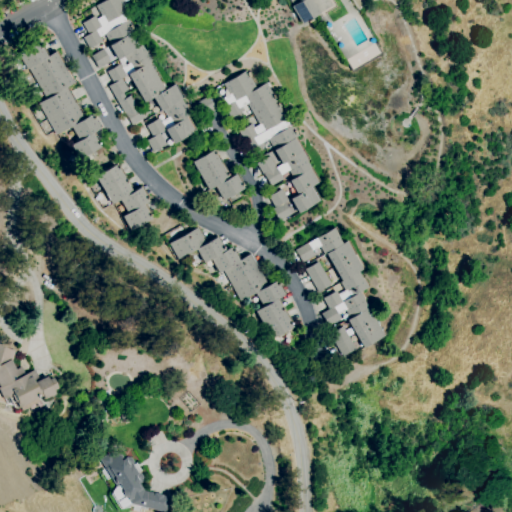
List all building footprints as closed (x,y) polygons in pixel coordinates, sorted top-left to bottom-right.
[(88,34),(81,23),(94,16),(97,20),(102,17),(95,6),(104,0),(123,0),(129,10),(122,14),(88,34)] [(301,25),(290,7),(300,1),(299,0),(311,0),(319,14),(310,19),(311,21),(307,23),(306,22),(301,25)] [(90,50),(82,38),(88,34),(122,14),(126,21),(128,20),(134,31),(132,32),(111,45),(105,34),(99,37),(103,43),(90,50)] [(117,60),(108,46),(111,45),(132,32),(140,46),(123,56),(117,60)] [(25,69),(17,55),(38,43),(39,46),(42,45),(48,55),(27,68),(25,69)] [(113,83),(106,72),(119,64),(121,68),(128,64),(123,56),(140,46),(142,45),(146,52),(146,51),(151,60),(148,62),(127,75),(121,79),(113,83)] [(98,69),(91,56),(102,49),(110,62),(98,69)] [(36,84),(27,68),(48,55),(56,51),(66,66),(36,84)] [(135,89),(127,75),(148,62),(156,76),(135,89)] [(46,99),(36,84),(66,66),(75,82),(66,87),(46,99)] [(227,106),(223,98),(229,95),(222,84),(245,71),(247,73),(249,76),(256,89),(227,106)] [(143,103),(135,89),(156,76),(164,90),(152,97),(143,103)] [(116,100),(108,86),(113,83),(121,79),(127,90),(122,93),(124,95),(116,100)] [(231,118),(224,107),(227,106),(256,89),(265,83),(274,98),(275,101),(253,114),(246,104),(241,107),(244,111),(231,118)] [(160,111),(152,97),(164,90),(173,85),(181,99),(162,110),(160,111)] [(47,120),(38,104),(46,99),(66,87),(76,102),(47,120)] [(124,114),(116,100),(124,95),(125,98),(130,95),(137,106),(136,107),(124,114)] [(205,116),(197,103),(208,96),(216,110),(205,116)] [(152,137),(145,126),(158,118),(160,122),(167,118),(162,110),(181,99),(185,106),(190,114),(185,117),(164,130),(158,133),(152,137)] [(245,143),(238,132),(251,124),(254,128),(259,125),(253,114),(275,101),(277,103),(279,106),(279,107),(286,119),(284,119),(245,143)] [(56,135),(47,120),(76,102),(85,118),(70,127),(56,135)] [(131,126),(124,114),(136,107),(143,118),(131,126)] [(78,141),(70,127),(85,118),(90,115),(92,117),(94,116),(101,127),(93,132),(78,141)] [(172,144),(164,130),(185,117),(193,132),(172,144)] [(252,154),(245,143),(284,119),(288,126),(291,125),(294,130),(293,130),(297,136),(293,138),(273,150),(267,140),(262,142),(265,146),(252,154)] [(78,159),(70,145),(78,141),(93,132),(101,146),(78,159)] [(152,152),(145,141),(152,137),(158,133),(165,144),(152,152)] [(262,175),(256,164),(268,156),(267,153),(273,150),(293,138),(301,152),(263,175),(262,175)] [(199,176),(191,162),(212,150),(213,153),(216,152),(222,162),(199,176)] [(270,187),(263,175),(301,152),(306,161),(306,162),(309,168),(308,169),(291,179),(287,171),(279,175),(282,179),(270,187)] [(208,190),(199,176),(222,162),(231,177),(214,187),(208,190)] [(102,191),(94,177),(115,164),(116,167),(118,165),(125,177),(123,179),(102,191)] [(296,195),(287,181),(291,179),(308,169),(317,183),(309,187),(296,195)] [(222,201),(214,187),(231,177),(236,173),(243,184),(240,186),(242,189),(222,201)] [(110,204),(102,191),(123,179),(124,181),(127,179),(134,191),(118,200),(110,204)] [(126,214),(118,200),(134,191),(141,186),(150,200),(144,203),(126,214)] [(296,213),(288,199),(296,195),(309,187),(318,201),(296,213)] [(274,208),(267,197),(280,189),(287,200),(283,203),(274,208)] [(129,231),(121,217),(126,214),(144,203),(151,214),(148,216),(150,219),(129,231)] [(278,222),(271,210),(274,208),(283,203),(290,214),(278,222)] [(178,259),(169,244),(197,227),(206,242),(195,249),(178,259)] [(302,263),(295,250),(333,228),(338,237),(337,238),(341,244),(324,254),(323,255),(319,247),(311,251),(314,256),(302,263)] [(203,263),(195,249),(206,242),(218,236),(226,250),(210,259),(203,263)] [(332,268),(324,254),(341,244),(346,242),(354,256),(332,268)] [(218,273),(210,259),(226,250),(230,247),(232,250),(234,248),(241,260),(223,270),(218,273)] [(232,286),(223,270),(241,260),(252,253),(261,269),(232,286)] [(341,282),(332,268),(354,256),(362,270),(358,272),(341,282)] [(311,281),(304,269),(317,262),(324,273),(311,281)] [(241,301),(232,286),(261,269),(270,284),(255,293),(241,301)] [(328,309),(322,299),(335,291),(337,295),(344,291),(339,283),(341,282),(358,272),(361,278),(362,278),(367,287),(359,292),(328,309)] [(317,292),(311,281),(324,273),(330,285),(317,292)] [(263,307),(255,293),(270,284),(275,281),(277,284),(279,282),(286,293),(278,298),(263,307)] [(328,326),(320,314),(328,309),(359,292),(364,301),(367,308),(349,318),(345,311),(337,315),(340,319),(328,326)] [(263,326),(255,311),(263,307),(278,298),(285,309),(282,311),(284,314),(263,326)] [(354,335),(346,320),(349,318),(367,308),(376,322),(354,335)] [(272,340),(263,326),(284,314),(286,312),(293,323),(290,324),(292,328),(272,340)] [(362,348),(354,335),(376,322),(383,336),(362,348)] [(336,346),(329,334),(342,326),(349,338),(336,346)] [(342,357),(336,346),(349,338),(355,349),(342,357)] [(11,361),(15,351),(7,348),(7,347),(0,344),(0,395),(2,400),(10,396),(14,403),(14,402),(17,408),(19,407),(21,411),(30,407),(28,403),(42,396),(44,400),(55,394),(53,390),(58,388),(53,378),(48,380),(47,376),(39,380),(34,369),(24,374),(21,366),(15,369),(11,361)] [(163,511),(164,511),(168,496),(140,491),(137,484),(142,481),(130,455),(117,461),(113,451),(97,458),(101,467),(108,468),(124,505),(163,511)]
